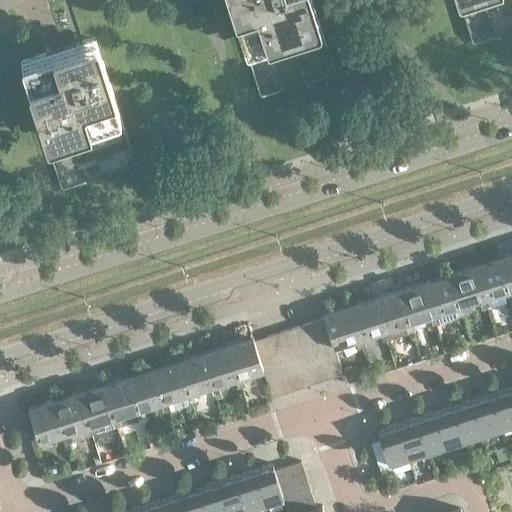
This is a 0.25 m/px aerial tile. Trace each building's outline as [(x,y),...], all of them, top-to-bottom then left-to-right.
[(230,0),(260,93),(260,94),(261,94),(262,94),(263,94),(331,72),(332,72),(333,71),(333,70),(333,69),(311,0),(230,0)] [(511,0),(459,0),(472,40),(472,41),(473,41),(474,41),(511,29),(511,0)] [(134,163),(95,39),(94,39),(94,38),(93,38),(92,38),(82,41),(75,43),(63,47),(54,50),(45,52),(23,60),(22,60),(22,61),(21,61),(21,62),(21,63),(43,132),(61,186),(62,187),(63,187),(64,187),(133,165),(134,165),(134,164),(134,163)] [(511,250),(497,256),(507,288),(510,287),(511,286),(511,250)] [(507,288),(497,256),(472,264),(482,296),(485,295),(503,290),(507,288)] [(482,296),(472,264),(447,272),(457,304),(460,303),(478,298),(482,296)] [(457,304),(447,272),(423,280),(433,312),(436,311),(453,306),(457,304)] [(433,312),(423,280),(398,288),(408,320),(411,319),(429,314),(433,312)] [(511,297),(511,294),(510,287),(507,288),(503,290),(506,300),(511,297)] [(408,320),(398,288),(373,296),(383,328),(386,327),(404,322),(408,320)] [(488,305),(485,295),(482,296),(478,298),(481,308),(488,305)] [(383,328),(373,296),(348,304),(358,336),(361,335),(379,330),(383,328)] [(464,313),(460,303),(457,304),(453,306),(457,316),(464,313)] [(358,336),(348,304),(323,312),(324,316),(333,344),(354,338),(358,336)] [(439,321),(436,311),(433,312),(429,314),(432,324),(439,321)] [(324,316),(312,320),(321,348),(322,352),(335,348),(333,344),(324,316)] [(414,329),(411,319),(408,320),(404,322),(407,331),(414,329)] [(321,348),(312,320),(300,324),(309,351),(321,348)] [(309,351),(300,324),(289,327),(298,355),(309,351)] [(298,355),(289,327),(277,331),(286,359),(298,355)] [(389,337),(386,327),(383,328),(379,330),(382,339),(389,337)] [(286,359),(277,331),(266,335),(275,362),(286,359)] [(262,367),(253,339),(254,339),(252,335),(250,335),(227,343),(237,375),(241,373),(262,367)] [(266,335),(254,339),(253,339),(262,367),(263,371),(276,367),(275,362),(266,335)] [(365,345),(361,335),(358,336),(354,338),(357,347),(365,345)] [(237,375),(227,343),(202,351),(212,383),(217,381),(234,376),(237,375)] [(330,376),(322,352),(321,348),(309,351),(318,380),(330,376)] [(342,372),(335,348),(322,352),(330,376),(342,372)] [(212,383),(202,351),(177,359),(188,391),(192,389),(209,384),(212,383)] [(318,380),(309,351),(298,355),(307,384),(318,380)] [(307,384),(298,355),(286,359),(295,387),(307,384)] [(188,391),(177,359),(152,367),(163,399),(167,397),(185,392),(188,391)] [(295,387),(286,359),(275,362),(276,367),(284,391),(295,387)] [(163,399),(152,367),(128,374),(138,407),(142,405),(160,400),(163,399)] [(284,391),(276,367),(263,371),(271,395),(284,391)] [(245,383),(241,373),(237,375),(234,376),(237,386),(245,383)] [(138,407),(128,374),(103,382),(113,415),(117,413),(135,408),(138,407)] [(220,391),(217,381),(212,383),(209,384),(213,394),(220,391)] [(113,415),(103,382),(78,390),(88,422),(93,421),(110,415),(113,415)] [(511,422),(511,400),(508,387),(489,393),(500,426),(511,422)] [(195,399),(192,389),(188,391),(185,392),(188,402),(195,399)] [(88,422),(78,390),(53,398),(64,430),(68,429),(86,423),(88,422)] [(500,426),(489,393),(471,399),(481,432),(500,426)] [(170,407),(167,397),(163,399),(160,400),(163,410),(170,407)] [(64,430),(53,398),(28,406),(38,439),(61,431),(64,430)] [(481,432),(471,399),(452,405),(463,438),(481,432)] [(145,415),(142,405),(138,407),(135,408),(138,417),(145,415)] [(463,438),(452,405),(434,411),(444,444),(463,438)] [(444,444),(434,411),(415,417),(426,450),(444,444)] [(121,423),(117,413),(113,415),(110,415),(114,425),(121,423)] [(426,450),(415,417),(397,423),(407,456),(426,450)] [(96,431),(93,421),(88,422),(86,423),(89,433),(96,431)] [(407,456),(397,423),(377,429),(380,438),(388,462),(407,456)] [(71,439),(68,429),(64,430),(61,431),(64,441),(71,439)] [(305,472),(301,460),(274,468),(278,480),(305,472)] [(278,480),(274,468),(272,463),(253,469),(264,502),(282,496),(283,496),(282,492),(278,480)] [(264,502),(253,469),(234,475),(245,508),(264,502)] [(308,483),(305,472),(278,480),(282,492),(308,483)] [(233,511),(245,508),(234,475),(216,481),(225,511),(233,511)] [(225,511),(216,481),(197,487),(205,511),(225,511)] [(312,494),(308,483),(282,492),(283,496),(282,496),(284,503),(312,494)] [(205,511),(197,487),(179,493),(185,511),(205,511)] [(185,511),(179,493),(160,498),(164,511),(185,511)] [(298,511),(316,507),(312,494),(284,503),(287,511),(298,511)] [(164,511),(160,498),(142,504),(144,511),(164,511)]
